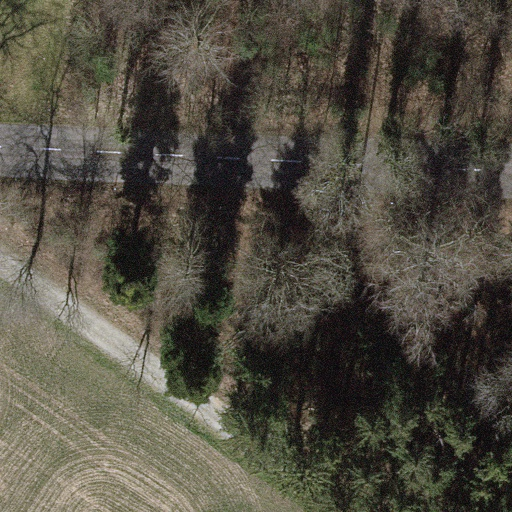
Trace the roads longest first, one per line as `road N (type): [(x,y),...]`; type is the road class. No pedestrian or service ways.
road 1 (tertiary): [(0,143),(511,156)]
road 2 (track): [(360,511),(0,276)]
